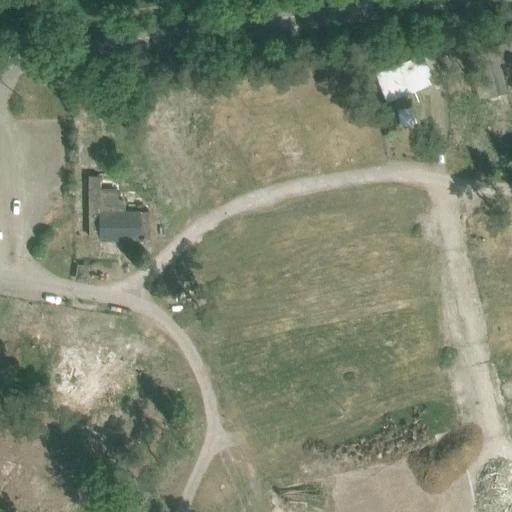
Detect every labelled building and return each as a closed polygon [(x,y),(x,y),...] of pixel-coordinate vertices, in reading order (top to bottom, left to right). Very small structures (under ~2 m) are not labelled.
[(500,62),(510,59),(506,41),(477,48),(488,95),(507,91),(500,62)] [(373,66),(387,66),(387,48),(373,48),(373,66)] [(374,72),(386,101),(434,81),(421,52),(374,72)] [(93,238),(123,239),(124,188),(94,187),(93,238)] [(398,223),(394,275),(426,277),(429,225),(398,223)] [(473,227),(451,273),(479,287),(501,240),(473,227)] [(238,323),(238,354),(290,354),(290,323),(238,323)] [(481,342),(430,349),(434,380),(485,374),(481,342)] [(0,350),(0,388),(19,369),(0,350)] [(81,355),(52,367),(66,401),(95,389),(81,355)] [(140,356),(114,382),(136,404),(161,378),(140,356)] [(296,375),(250,380),(253,411),(300,406),(296,375)] [(500,390),(449,405),(458,435),(509,420),(500,390)] [(174,413),(126,433),(139,462),(187,442),(174,413)] [(0,429),(0,460),(15,461),(15,429),(0,429)] [(306,429),(255,435),(258,466),(310,460),(306,429)] [(511,441),(467,461),(480,490),(511,475),(511,441)] [(4,477),(4,508),(56,508),(56,477),(4,477)] [(138,482),(137,511),(189,511),(190,482),(138,482)] [(269,486),(268,511),(320,511),(321,486),(269,486)]
